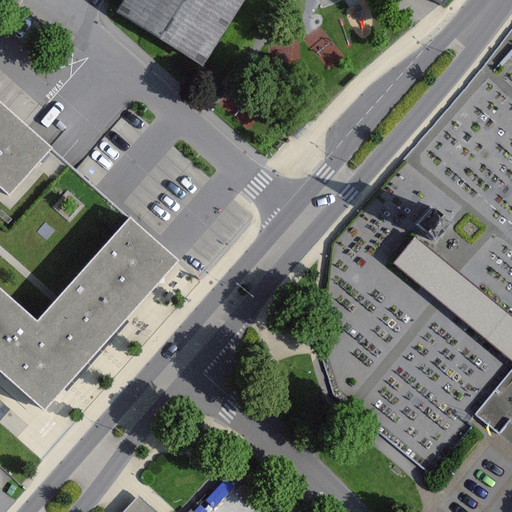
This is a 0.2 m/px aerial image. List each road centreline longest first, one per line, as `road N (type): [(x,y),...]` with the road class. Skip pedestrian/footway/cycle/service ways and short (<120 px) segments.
road 1 (residential): [(297,207),(65,0)]
road 2 (secondary): [(473,38),(444,40),(297,207)]
road 3 (secondary): [(321,228),(464,65),(473,38)]
road 4 (secondary): [(181,348),(34,511)]
road 5 (tertiary): [(202,366),(357,511)]
road 6 (secondary): [(84,511),(202,366)]
road 7 (secondary): [(297,207),(181,348)]
road 8 (secondary): [(202,366),(321,228)]
